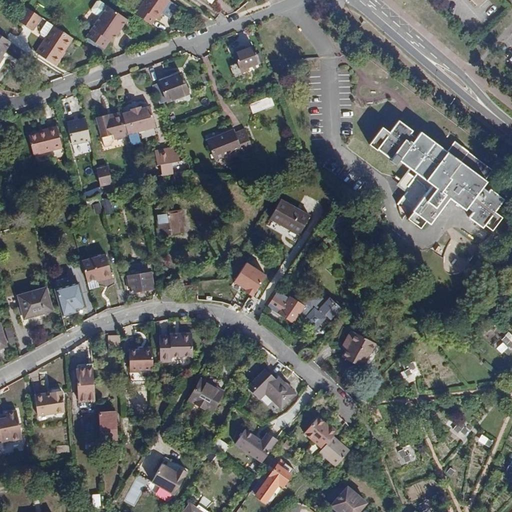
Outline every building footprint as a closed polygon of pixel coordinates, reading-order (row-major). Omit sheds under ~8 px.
[(160,0),(144,0),(145,0),(142,4),(159,16),(167,4),(160,0)] [(157,19),(159,16),(142,4),(135,15),(151,25),(156,18),(157,19)] [(33,30),(41,17),(26,7),(18,20),(33,30)] [(125,19),(107,7),(100,16),(106,20),(118,29),(125,19)] [(106,20),(100,16),(91,29),(99,35),(108,40),(111,36),(113,37),(118,29),(106,20)] [(65,50),(73,37),(53,25),(36,52),(53,63),(62,49),(65,50)] [(108,40),(99,35),(91,29),(86,37),(103,48),(108,40)] [(3,54),(11,42),(0,34),(0,62),(4,56),(3,54)] [(248,66),(258,62),(252,46),(235,53),(241,71),(250,69),(248,66)] [(53,63),(56,64),(65,50),(62,49),(53,63)] [(159,81),(167,101),(188,93),(180,73),(159,81)] [(272,98),(250,102),(252,112),(274,108),(272,98)] [(130,108),(131,110),(122,113),(127,132),(155,124),(149,104),(141,107),(139,105),(130,108)] [(128,134),(127,132),(122,113),(111,116),(110,113),(96,117),(101,137),(116,133),(118,138),(128,134)] [(73,145),(90,141),(85,118),(68,121),(73,145)] [(490,232),(500,219),(494,213),(504,201),(490,190),(488,193),(481,187),(485,182),(459,162),(466,153),(453,143),(445,152),(420,132),(416,137),(410,132),(411,130),(398,121),(389,131),(382,126),(368,143),(375,149),(377,148),(390,158),(393,153),(399,158),(397,160),(431,185),(411,211),(412,213),(407,219),(420,229),(426,222),(429,225),(449,199),(464,211),(466,209),(472,214),(468,219),(482,229),(484,227),(490,232)] [(46,129),(47,132),(43,133),(48,151),(62,147),(57,126),(46,129)] [(1,131),(3,137),(10,134),(8,128),(1,131)] [(243,152),(252,148),(245,129),(235,133),(234,129),(207,140),(215,159),(241,149),(243,152)] [(35,154),(48,151),(43,133),(30,136),(35,154)] [(114,137),(104,139),(105,146),(115,144),(114,137)] [(161,169),(164,174),(175,172),(170,156),(157,156),(158,170),(161,169)] [(194,174),(187,160),(175,168),(177,172),(179,171),(188,173),(194,174)] [(149,171),(143,172),(145,180),(151,178),(149,171)] [(178,181),(181,193),(190,192),(188,173),(179,171),(177,172),(175,172),(178,181)] [(84,191),(99,188),(100,188),(97,174),(96,174),(82,178),(84,191)] [(100,186),(113,185),(112,176),(99,178),(100,186)] [(269,195),(273,190),(268,186),(264,192),(269,195)] [(89,197),(100,193),(99,188),(87,192),(89,197)] [(112,212),(109,200),(102,198),(106,214),(112,212)] [(300,233),(309,216),(280,200),(270,218),(284,225),(285,224),(300,233)] [(100,203),(94,205),(96,214),(103,212),(100,203)] [(181,209),(168,211),(158,212),(156,212),(159,228),(161,228),(162,236),(184,233),(181,209)] [(455,269),(461,260),(454,255),(448,264),(455,269)] [(112,278),(106,256),(81,263),(86,282),(102,278),(103,280),(112,278)] [(127,277),(130,292),(154,288),(151,272),(127,277)] [(234,290),(244,295),(251,279),(240,274),(234,290)] [(283,282),(277,291),(267,306),(280,315),(280,314),(294,322),(299,314),(303,316),(311,305),(313,302),(319,295),(318,294),(316,298),(309,293),(301,303),(298,300),(295,301),(290,297),(289,299),(285,297),(291,288),(289,287),(290,285),(294,288),(299,280),(291,274),(291,275),(289,274),(283,282)] [(86,308),(80,285),(56,291),(63,318),(79,314),(78,309),(86,308)] [(24,318),(52,310),(45,288),(18,296),(24,318)] [(329,294),(325,299),(319,295),(313,302),(303,316),(326,335),(336,324),(337,323),(326,315),(329,311),(332,314),(340,304),(342,300),(340,299),(339,298),(338,298),(337,298),(336,297),(335,297),(334,296),(333,296),(332,296),(331,295),(330,295),(329,294)] [(171,352),(171,348),(192,347),(192,326),(180,326),(180,328),(160,328),(161,352),(171,352)] [(342,347),(346,349),(354,333),(351,330),(342,347)] [(12,345),(18,343),(14,333),(9,334),(12,345)] [(362,367),(375,343),(354,333),(346,349),(342,356),(362,367)] [(138,361),(152,361),(151,339),(142,340),(142,342),(137,342),(128,343),(128,362),(138,361)] [(415,361),(401,366),(407,381),(420,376),(415,361)] [(281,408),(295,394),(277,377),(275,379),(265,368),(251,383),(252,384),(252,387),(249,390),(257,397),(264,391),(281,408)] [(95,401),(92,369),(87,370),(77,371),(79,402),(95,401)] [(201,378),(188,400),(206,410),(219,388),(201,378)] [(35,394),(39,414),(65,409),(61,389),(58,386),(51,387),(47,391),(47,393),(42,394),(41,392),(35,394)] [(223,391),(219,388),(206,410),(211,413),(223,391)] [(0,438),(0,439),(1,441),(22,437),(17,409),(7,411),(7,415),(0,416),(0,438)] [(116,412),(99,413),(100,425),(109,425),(110,432),(117,431),(116,412)] [(306,432),(323,445),(333,436),(340,427),(333,422),(332,423),(321,414),(306,432)] [(459,420),(454,433),(466,437),(471,425),(459,420)] [(101,439),(117,438),(117,431),(110,432),(109,425),(100,425),(101,439)] [(262,462),(277,439),(267,432),(261,440),(245,429),(235,443),(262,462)] [(480,433),(477,440),(491,447),(494,440),(480,433)] [(333,436),(323,445),(318,451),(336,464),(348,448),(333,436)] [(223,454),(228,445),(218,438),(213,446),(223,454)] [(397,452),(402,464),(414,459),(409,446),(397,452)] [(244,454),(241,461),(250,465),(253,458),(244,454)] [(280,460),(277,464),(291,474),(294,470),(280,460)] [(255,495),(276,465),(272,461),(267,468),(250,492),(255,495)] [(174,494),(187,471),(179,467),(176,471),(162,463),(151,481),(174,494)] [(278,484),(282,487),(291,474),(277,464),(276,465),(255,495),(265,502),(278,484)] [(511,481),(511,466),(509,465),(503,477),(511,481)] [(125,500),(135,505),(148,479),(138,474),(125,500)] [(339,511),(355,511),(365,501),(355,493),(346,486),(330,504),(339,511)] [(355,493),(365,501),(368,497),(358,490),(355,493)] [(203,511),(196,507),(190,502),(182,511),(203,511)]
